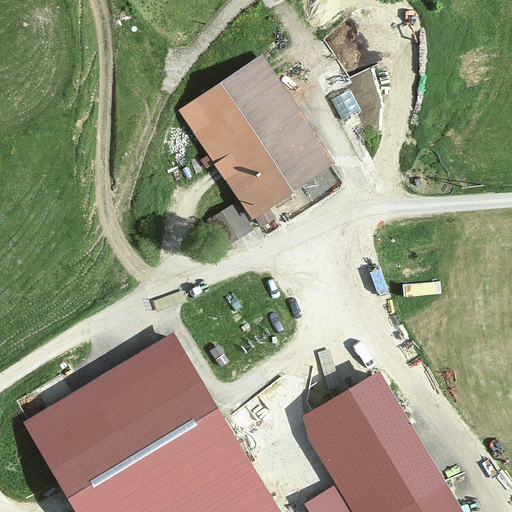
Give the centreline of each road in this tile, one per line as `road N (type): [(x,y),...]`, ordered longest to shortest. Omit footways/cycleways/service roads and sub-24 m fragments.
road 1 (unclassified): [(511,201),(362,211),(258,258),(163,288)]
road 2 (track): [(439,511),(346,309),(343,256),(352,215)]
road 3 (track): [(163,288),(121,234),(107,191),(106,46),(94,0)]
road 4 (track): [(313,511),(312,493),(283,439),(283,409),(313,346),(351,321)]
road 5 (track): [(163,288),(83,328),(0,385)]
